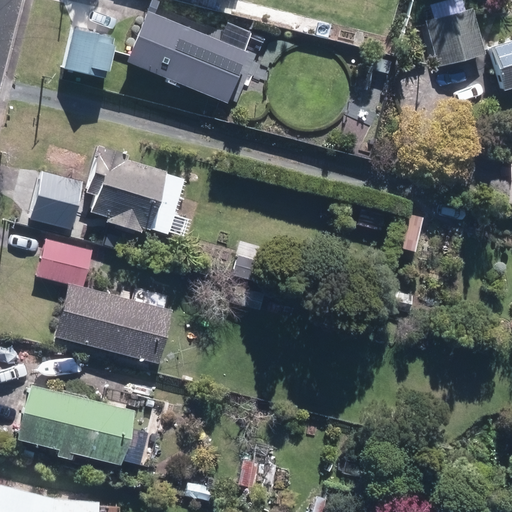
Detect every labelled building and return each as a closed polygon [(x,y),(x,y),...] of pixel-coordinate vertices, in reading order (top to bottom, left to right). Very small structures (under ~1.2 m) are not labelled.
[(422,24),(432,70),(480,59),(469,13),(459,16),(454,0),(453,0),(426,7),(429,23),(422,24)] [(119,67),(219,108),(240,58),(141,16),(119,67)] [(57,72),(97,82),(106,43),(66,34),(57,72)] [(511,43),(484,52),(498,95),(511,90),(511,43)] [(143,223),(179,234),(183,217),(167,212),(178,176),(120,158),(122,152),(92,143),(77,190),(88,193),(83,210),(100,215),(99,219),(134,230),(135,225),(141,227),(143,223)] [(502,201),(511,201),(511,154),(504,155),(502,201)] [(28,209),(65,221),(77,183),(40,171),(28,209)] [(352,222),(382,229),(386,212),(356,205),(352,222)] [(417,219),(402,215),(394,250),(408,253),(417,219)] [(100,244),(118,250),(122,238),(103,232),(100,244)] [(48,335),(151,362),(165,306),(77,284),(87,248),(41,236),(30,275),(61,283),(48,335)] [(227,272),(257,281),(263,261),(233,253),(227,272)] [(427,297),(438,302),(443,290),(432,285),(427,297)] [(384,307),(405,310),(408,293),(387,290),(384,307)] [(59,448),(110,461),(111,456),(130,460),(138,427),(120,422),(124,406),(20,379),(6,435),(48,446),(46,452),(58,455),(59,448)] [(232,484),(248,488),(253,460),(238,457),(232,484)] [(180,494),(204,499),(207,485),(183,481),(180,494)] [(89,497),(43,492),(0,482),(0,511),(92,511),(87,511),(89,497)]
